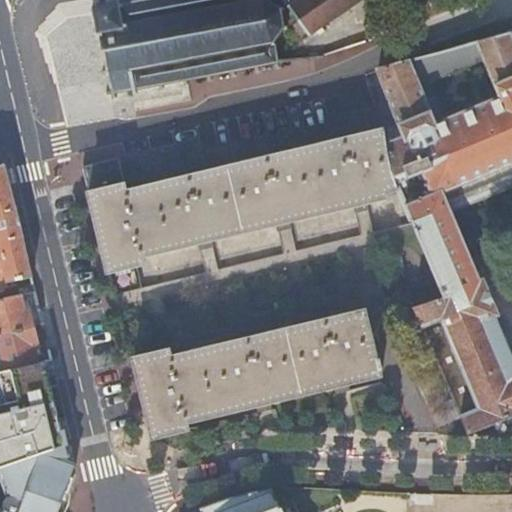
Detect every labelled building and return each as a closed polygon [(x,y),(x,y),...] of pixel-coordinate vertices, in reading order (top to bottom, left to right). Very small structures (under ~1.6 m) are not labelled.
[(267,2),(264,0),(151,0),(147,1),(146,0),(142,0),(142,2),(120,6),(119,2),(118,3),(117,2),(116,1),(114,0),(110,0),(109,0),(108,1),(108,2),(107,3),(107,4),(107,5),(107,8),(99,9),(99,5),(95,6),(95,11),(91,13),(91,16),(95,15),(98,32),(94,32),(94,35),(99,35),(102,54),(105,72),(101,73),(102,75),(106,76),(109,92),(105,93),(106,96),(109,96),(109,98),(111,98),(112,101),(116,100),(115,96),(132,92),(133,97),(137,96),(137,92),(159,88),(160,92),(163,91),(162,87),(168,86),(182,83),(183,87),(187,86),(186,82),(196,80),(207,79),(208,82),(211,82),(210,78),(231,74),(232,78),(235,77),(234,73),(255,70),(256,74),(259,73),(258,69),(275,65),(276,70),(279,69),(278,64),(282,64),(281,60),(279,61),(274,44),(282,32),(286,32),(286,29),(283,29),(280,13),(283,11),(281,9),(278,10),(267,2)] [(264,0),(267,2),(276,0),(280,0),(308,38),(362,0),(299,0),(299,1),(298,0),(264,0)] [(377,25),(366,3),(354,11),(364,30),(365,30),(377,25)] [(461,420),(467,436),(511,418),(511,360),(494,316),(495,316),(482,283),(480,284),(451,214),(444,196),(511,166),(511,44),(508,35),(479,44),(496,87),(429,116),(408,63),(378,71),(388,101),(399,129),(403,140),(388,148),(388,154),(391,166),(394,180),(397,185),(422,176),(431,198),(406,209),(445,301),(414,311),(421,328),(442,320),(481,411),(461,420)] [(363,44),(366,55),(373,55),(370,43),(363,44)] [(428,58),(438,55),(436,47),(427,50),(428,58)] [(383,135),(388,148),(403,140),(399,129),(383,135)] [(100,241),(108,275),(144,267),(143,259),(384,199),(383,195),(398,188),(397,185),(394,180),(391,166),(388,154),(388,148),(383,135),(382,132),(127,194),(119,161),(83,169),(100,241)] [(0,286),(31,279),(20,234),(4,169),(0,161),(0,286)] [(511,187),(511,166),(444,196),(451,214),(511,187)] [(398,188),(406,209),(431,198),(422,176),(397,185),(398,188)] [(20,297),(0,301),(0,336),(34,329),(30,311),(24,312),(20,297)] [(173,360),(171,353),(135,362),(154,441),(189,432),(187,424),(256,409),(258,415),(266,414),(273,412),(271,404),(334,390),(336,397),(343,395),(351,394),(350,386),(380,379),(379,373),(384,372),(381,363),(377,364),(366,314),(173,360)] [(38,348),(34,329),(0,336),(0,372),(36,364),(33,349),(38,348)] [(36,364),(0,372),(0,470),(5,469),(65,448),(69,447),(65,431),(61,432),(44,362),(36,364)] [(439,371),(416,381),(423,396),(426,395),(431,409),(444,403),(447,411),(432,418),(437,429),(460,419),(439,371)] [(58,511),(64,495),(69,497),(69,495),(74,482),(69,480),(74,468),(69,447),(65,448),(5,469),(10,484),(4,486),(9,500),(5,503),(4,505),(5,510),(2,511),(58,511)] [(5,469),(0,470),(0,472),(4,486),(10,484),(5,469)] [(279,511),(271,491),(259,493),(246,496),(232,500),(219,504),(207,508),(201,511),(200,511),(279,511)] [(64,495),(58,511),(67,511),(70,506),(71,496),(69,495),(69,497),(64,495)]
